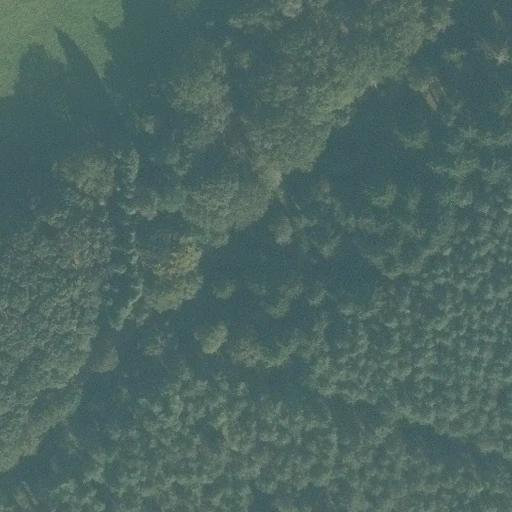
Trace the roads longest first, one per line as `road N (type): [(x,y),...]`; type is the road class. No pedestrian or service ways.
road 1 (unclassified): [(0,478),(484,0)]
road 2 (track): [(511,469),(155,324)]
